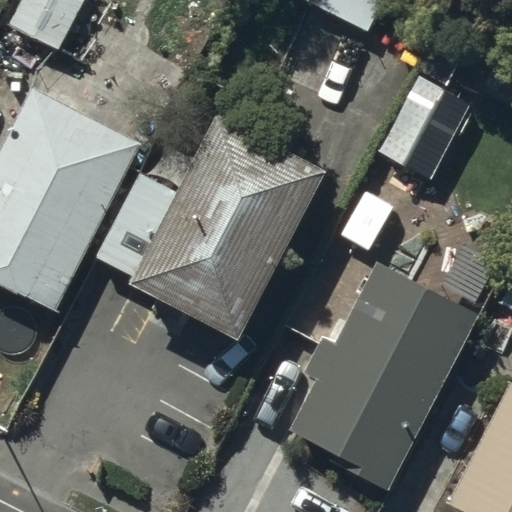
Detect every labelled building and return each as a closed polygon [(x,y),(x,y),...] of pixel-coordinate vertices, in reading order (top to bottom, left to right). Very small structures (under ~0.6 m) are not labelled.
[(83,0),(26,0),(15,22),(59,46),(83,0)] [(382,0),(306,0),(367,30),(382,0)] [(468,105),(420,81),(384,151),(433,175),(468,105)] [(141,144),(35,88),(0,154),(0,281),(54,310),(141,144)] [(329,172),(221,116),(182,192),(144,172),(100,259),(136,277),(132,286),(242,342),(329,172)] [(482,316),(380,264),(339,344),(326,337),(305,378),(315,383),(291,432),(350,462),(346,469),(392,492),(482,316)] [(511,511),(511,384),(449,505),(463,511),(511,511)]
